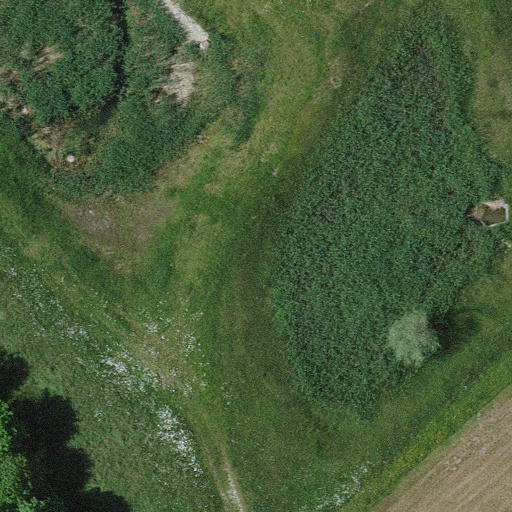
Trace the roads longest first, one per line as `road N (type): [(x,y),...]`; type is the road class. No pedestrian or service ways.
road 1 (track): [(202,511),(182,388),(244,204),(330,43),(284,0)]
road 2 (track): [(357,511),(511,365)]
